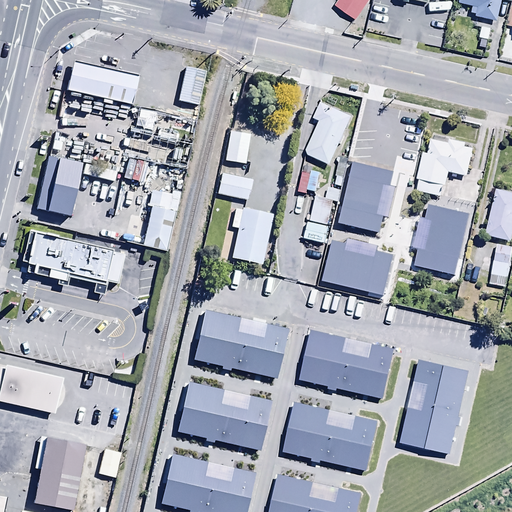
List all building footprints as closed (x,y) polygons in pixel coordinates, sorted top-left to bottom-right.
[(347,0),(342,9),(362,21),(375,1),(372,0),(347,0)] [(497,18),(500,0),(506,0),(511,1),(511,0),(457,0),(457,1),(471,4),(470,11),(475,12),(474,14),(497,18)] [(141,76),(74,61),(67,89),(135,103),(141,76)] [(206,70),(186,66),(179,99),(199,104),(206,70)] [(321,119),(305,153),(331,165),(354,116),(322,101),(315,116),(321,119)] [(392,131),(370,126),(364,153),(384,157),(381,170),(399,174),(409,130),(396,127),(392,131)] [(250,132),(230,129),(225,161),(246,163),(250,132)] [(414,177),(418,178),(415,191),(437,195),(439,182),(443,183),(446,170),(465,174),(470,147),(463,146),(464,141),(447,138),(446,142),(429,139),(426,151),(420,150),(414,177)] [(131,152),(129,161),(168,170),(170,161),(131,152)] [(57,158),(49,156),(37,207),(70,215),(82,162),(59,157),(57,158)] [(118,171),(86,163),(83,175),(115,183),(118,171)] [(251,179),(222,173),(218,193),(247,199),(251,179)] [(383,202),(381,213),(397,217),(399,207),(404,208),(408,186),(385,181),(381,201),(383,202)] [(148,205),(151,205),(143,245),(168,250),(180,188),(173,186),(172,189),(152,185),(148,205)] [(511,225),(511,190),(496,186),(483,233),(508,239),(511,225)] [(335,199),(317,195),(311,219),(330,224),(335,199)] [(470,227),(475,199),(455,195),(450,224),(470,227)] [(239,228),(233,258),(262,264),(273,213),(243,207),(243,209),(236,208),(232,226),(239,228)] [(418,218),(403,215),(400,234),(415,237),(418,218)] [(125,255),(33,234),(24,274),(117,294),(125,255)] [(511,251),(511,245),(496,242),(487,284),(504,287),(511,251)] [(289,330),(205,311),(193,361),(278,380),(289,330)] [(395,349),(311,330),(299,379),(384,398),(395,349)] [(471,371),(421,359),(401,441),(451,453),(471,371)] [(67,380),(4,366),(0,384),(0,403),(59,416),(67,380)] [(273,400),(189,381),(177,432),(261,451),(273,400)] [(379,421),(295,401),(283,451),(367,471),(379,421)] [(77,511),(91,449),(49,440),(34,505),(64,511),(77,511)] [(121,455),(104,451),(98,477),(116,481),(121,455)] [(246,511),(256,473),(173,454),(161,504),(197,511),(246,511)] [(357,511),(362,492),(278,473),(269,511),(357,511)]
